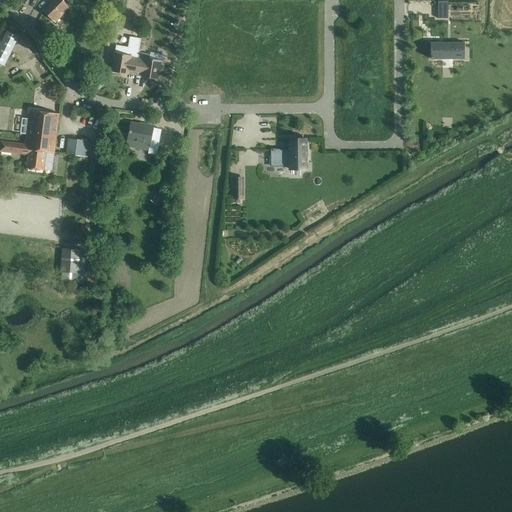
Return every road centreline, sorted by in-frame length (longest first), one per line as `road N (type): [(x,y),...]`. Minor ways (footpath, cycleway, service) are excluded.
road 1 (residential): [(331,107),(111,105),(68,83),(0,2)]
road 2 (residential): [(398,0),(399,146),(332,146),(331,107)]
